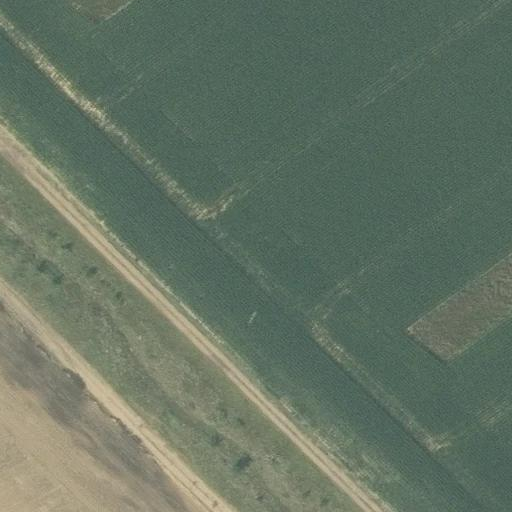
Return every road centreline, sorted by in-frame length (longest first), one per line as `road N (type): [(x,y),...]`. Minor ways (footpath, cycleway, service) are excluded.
road 1 (track): [(0,150),(366,511)]
road 2 (track): [(0,294),(222,511)]
